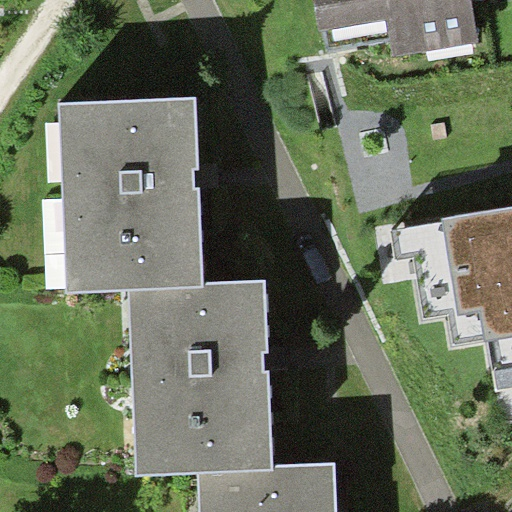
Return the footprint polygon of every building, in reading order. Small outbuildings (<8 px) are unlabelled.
[(511,0),(316,0),(324,50),(392,41),(396,70),(480,58),(474,15),(511,9),(511,0)] [(52,118),(63,306),(121,302),(201,297),(190,110),(52,118)] [(511,207),(388,228),(395,278),(415,275),(423,336),(449,331),(453,361),(486,356),(500,429),(511,426),(511,207)] [(269,479),(258,294),(201,297),(121,302),(132,487),(195,483),(269,479)] [(337,511),(335,475),(269,479),(195,483),(196,511),(337,511)]
